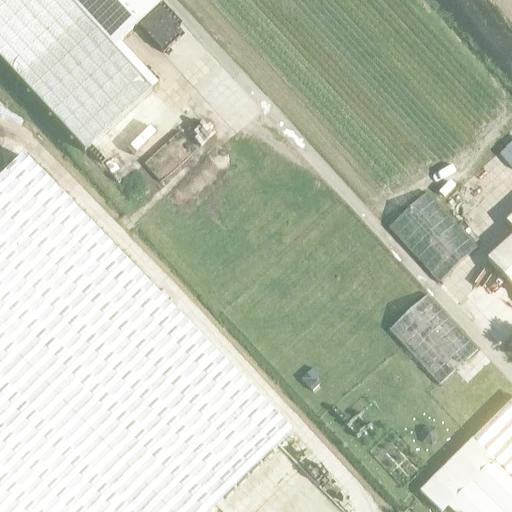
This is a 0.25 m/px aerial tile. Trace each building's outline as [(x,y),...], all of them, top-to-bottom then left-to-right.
[(111,48),(67,0),(0,0),(0,54),(89,151),(152,94),(111,48)] [(158,6),(152,0),(67,0),(111,48),(158,6)] [(22,157),(0,178),(0,511),(210,511),(221,502),(291,434),(241,382),(120,258),(22,157)] [(511,215),(505,222),(511,230),(511,236),(485,260),(511,290),(511,215)] [(388,332),(438,386),(477,351),(427,296),(388,332)] [(511,511),(511,400),(419,494),(437,511),(442,511),(447,507),(451,511),(511,511)]
